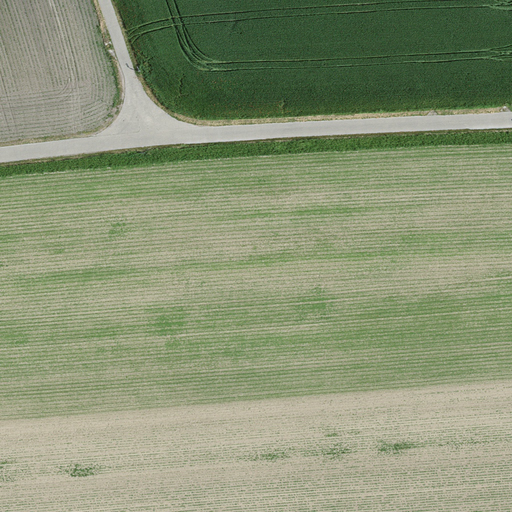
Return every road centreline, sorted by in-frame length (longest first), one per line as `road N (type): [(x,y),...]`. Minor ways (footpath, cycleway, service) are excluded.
road 1 (unclassified): [(153,137),(511,120)]
road 2 (unclassified): [(153,137),(0,155)]
road 3 (track): [(153,137),(104,0)]
